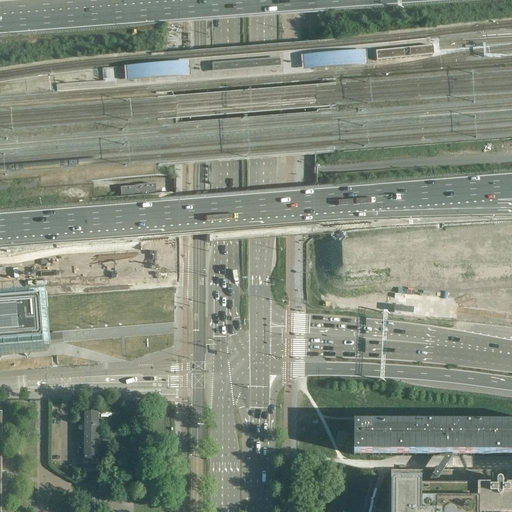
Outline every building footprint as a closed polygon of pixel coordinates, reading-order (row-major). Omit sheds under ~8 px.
[(428,48),(373,54),(373,61),(429,55),(428,48)] [(154,184),(120,187),(121,193),(121,196),(154,194),(154,191),(154,184)] [(51,349),(47,302),(0,305),(0,361),(52,357),(51,349)] [(98,433),(98,414),(85,413),(85,433),(98,433)] [(511,455),(511,425),(354,424),(354,455),(446,455),(446,456),(446,457),(436,472),(443,472),(452,459),(452,456),(511,455)] [(97,453),(98,433),(85,433),(85,453),(97,453)] [(97,473),(97,453),(85,453),(85,473),(97,473)] [(511,511),(511,472),(506,472),(506,490),(503,490),(503,484),(502,483),(501,481),(499,481),(497,482),(497,484),(497,490),(494,490),(494,472),(443,472),(436,472),(391,472),(390,511),(511,511)]
